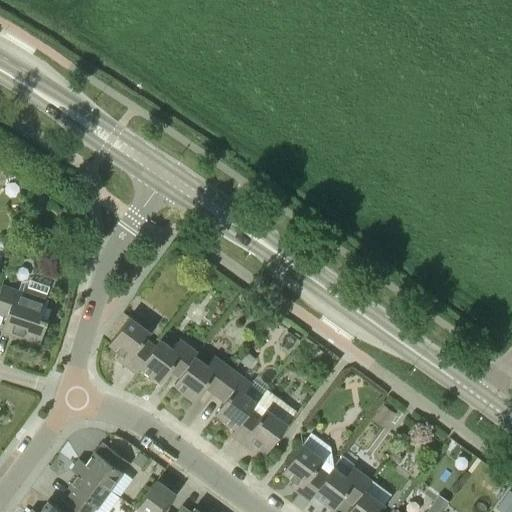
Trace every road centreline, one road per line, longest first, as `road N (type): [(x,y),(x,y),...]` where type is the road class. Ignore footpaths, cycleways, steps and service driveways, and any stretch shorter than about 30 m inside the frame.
road 1 (tertiary): [(479,397),(166,176)]
road 2 (residential): [(68,394),(112,248),(166,176)]
road 3 (residential): [(259,511),(145,423),(68,394)]
road 4 (tertiary): [(166,176),(0,68)]
road 5 (residential): [(0,498),(68,394)]
